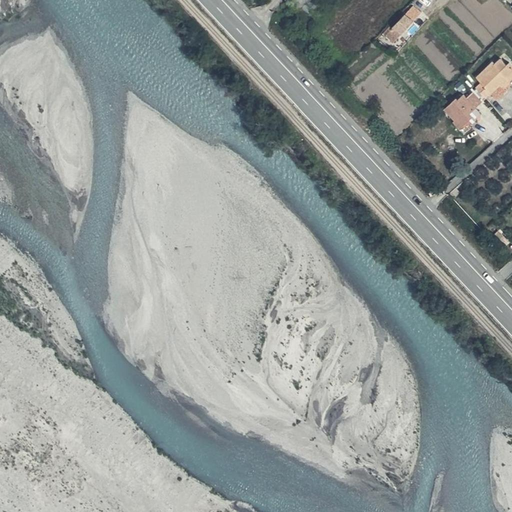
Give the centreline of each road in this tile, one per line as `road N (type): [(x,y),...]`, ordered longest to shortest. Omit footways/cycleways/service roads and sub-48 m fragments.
road 1 (primary): [(216,0),(511,316)]
road 2 (unknown): [(416,214),(511,131)]
